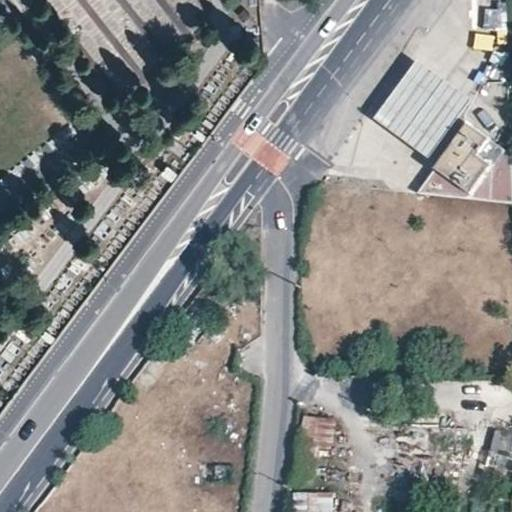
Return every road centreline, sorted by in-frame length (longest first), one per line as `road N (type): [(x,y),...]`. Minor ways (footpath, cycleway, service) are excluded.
road 1 (secondary): [(0,489),(270,130)]
road 2 (residential): [(268,511),(282,381),(281,224),(270,130)]
road 3 (secondary): [(270,130),(366,0)]
road 4 (unclassified): [(270,130),(279,58),(269,0)]
